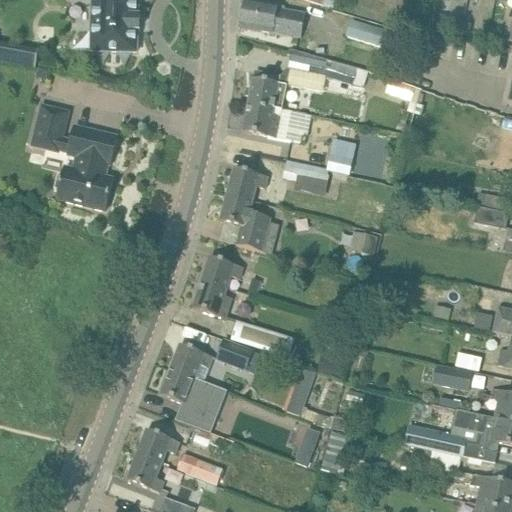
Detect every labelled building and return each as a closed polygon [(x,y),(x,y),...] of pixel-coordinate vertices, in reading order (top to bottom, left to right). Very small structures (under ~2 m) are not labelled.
[(92,0),(90,52),(137,53),(138,0),(92,0)] [(279,7),(248,2),(245,1),(240,29),(302,40),(306,16),(278,11),(279,7)] [(350,22),(346,39),(381,48),(386,32),(350,22)] [(453,30),(461,32),(463,24),(454,22),(453,30)] [(463,24),(461,32),(470,33),(471,26),(463,24)] [(0,50),(0,63),(34,70),(37,57),(0,50)] [(288,57),(293,58),(289,72),(326,79),(352,88),(353,86),(363,89),(369,73),(289,51),(288,57)] [(280,78),(255,73),(248,107),(274,112),(275,109),(283,111),(288,87),(323,94),(326,79),(289,72),(290,70),(280,78)] [(393,85),(389,96),(411,104),(415,93),(393,85)] [(424,107),(417,105),(414,115),(422,117),(424,107)] [(274,112),(248,107),(243,134),(286,142),(292,113),(283,111),(275,109),(274,112)] [(40,109),(30,148),(60,156),(60,154),(67,155),(67,157),(77,159),(74,172),(64,170),(62,178),(58,177),(55,191),(58,192),(56,201),(105,212),(113,181),(102,179),(106,165),(111,166),(117,139),(73,129),(70,143),(61,141),(66,115),(40,109)] [(356,146),(334,142),(327,173),(349,178),(356,146)] [(325,198),(329,178),(285,169),(282,180),(296,183),(294,192),(325,198)] [(234,170),(228,196),(253,203),(257,188),(264,190),(267,179),(234,170)] [(348,178),(346,185),(356,187),(358,181),(348,178)] [(253,203),(228,196),(221,223),(245,229),(240,248),(271,256),(278,227),(269,225),(270,220),(250,215),(253,203)] [(506,214),(478,208),(475,224),(506,231),(509,215),(506,214)] [(354,234),(350,253),(374,258),(378,239),(354,234)] [(210,259),(202,285),(226,293),(231,278),(239,280),(243,270),(210,259)] [(261,283),(252,280),(248,292),(257,295),(261,283)] [(225,298),(226,293),(202,285),(193,310),(226,321),(232,301),(225,298)] [(511,311),(497,309),(493,331),(511,335),(511,311)] [(477,314),(474,330),(490,333),(493,317),(477,314)] [(294,341),(238,323),(232,343),(288,360),(294,341)] [(466,333),(463,347),(485,351),(488,338),(466,333)] [(262,356),(224,342),(217,361),(255,376),(261,361),(260,361),(262,356)] [(511,344),(510,352),(502,350),(498,366),(511,369),(511,344)] [(181,346),(171,372),(195,381),(201,367),(208,370),(213,359),(181,346)] [(482,360),(458,355),(455,368),(479,373),(482,360)] [(346,364),(322,358),(319,372),(342,378),(346,364)] [(472,374),(436,367),(432,386),(468,392),(472,374)] [(303,368),(287,413),(303,419),(319,374),(303,368)] [(195,381),(171,372),(161,397),(193,409),(193,408),(204,412),(211,393),(193,386),(195,381)] [(496,420),(511,423),(511,394),(493,391),(491,400),(499,402),(496,419),(496,420)] [(511,446),(511,423),(496,420),(496,419),(488,417),(488,418),(457,411),(454,429),(484,436),(481,451),(497,454),(499,444),(511,446)] [(409,427),(405,447),(410,449),(433,454),(437,433),(409,427)] [(137,457),(162,466),(167,452),(175,455),(179,444),(147,432),(137,457)] [(437,433),(433,454),(463,460),(463,459),(467,443),(454,440),(455,437),(437,433)] [(324,471),(342,477),(352,444),(334,439),(324,471)] [(302,447),(295,465),(307,469),(314,451),(302,447)] [(431,465),(430,468),(475,477),(473,486),(451,482),(447,500),(478,506),(504,511),(510,511),(511,505),(511,484),(492,480),(496,465),(479,462),(463,459),(463,460),(433,454),(431,465)] [(183,456),(177,472),(217,487),(223,471),(212,467),(214,462),(204,459),(203,463),(183,456)] [(156,481),(162,466),(137,457),(127,482),(159,495),(164,484),(156,481)] [(195,511),(196,510),(165,500),(161,511),(195,511)]
